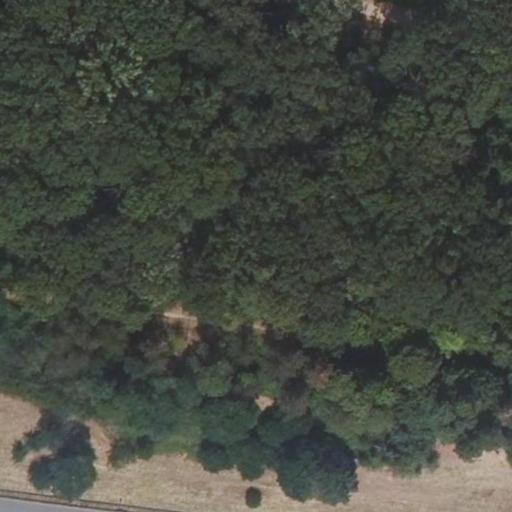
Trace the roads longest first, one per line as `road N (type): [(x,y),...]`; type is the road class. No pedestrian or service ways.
road 1 (track): [(511,183),(296,180),(221,141),(79,103),(0,97)]
road 2 (track): [(511,340),(0,295)]
road 3 (track): [(311,0),(511,48)]
